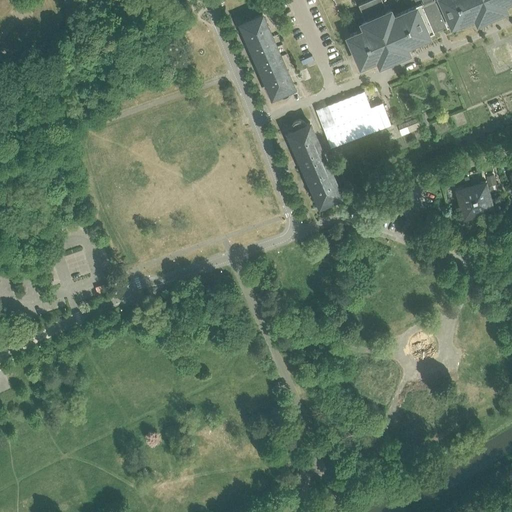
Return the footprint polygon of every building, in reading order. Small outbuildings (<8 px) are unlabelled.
[(421,0),(423,4),(422,5),(421,3),(393,16),(390,9),(387,11),(382,0),(368,0),(358,4),(365,20),(361,22),(364,28),(347,36),(360,65),(377,58),(380,64),(388,61),(387,59),(393,56),(394,58),(409,52),(406,45),(434,33),(433,31),(446,25),(447,27),(475,15),(477,22),(492,15),(491,13),(498,10),(499,13),(507,9),(504,3),(509,0),(421,0)] [(294,86),(280,53),(262,13),(240,23),(248,40),(248,41),(249,41),(250,45),(250,46),(251,46),(272,96),(276,94),(278,96),(280,97),(282,98),(284,98),(286,97),(288,96),(289,94),(290,92),(290,89),(290,88),(294,86)] [(391,124),(382,102),(370,106),(364,90),(316,109),(330,147),(391,124)] [(398,124),(402,134),(429,124),(425,114),(398,124)] [(341,195),(324,155),(310,122),(305,124),(304,122),(303,121),(302,120),(300,120),(297,120),(295,120),(293,122),(292,124),(292,126),(292,129),(292,130),(291,130),(288,131),(294,145),(306,173),(308,179),(310,181),(309,181),(310,182),(312,186),(311,186),(312,186),(311,186),(312,187),(320,204),(341,195)] [(489,196),(487,187),(486,181),(480,182),(480,183),(471,185),(475,199),(489,196)] [(475,199),(471,185),(462,188),(462,187),(456,189),(457,195),(458,194),(460,203),(475,199)] [(494,210),(492,204),(491,204),(489,196),(475,199),(478,213),(487,211),(488,212),(494,210)] [(478,213),(475,199),(460,203),(463,212),(462,212),(463,218),(469,216),(469,215),(478,213)]
